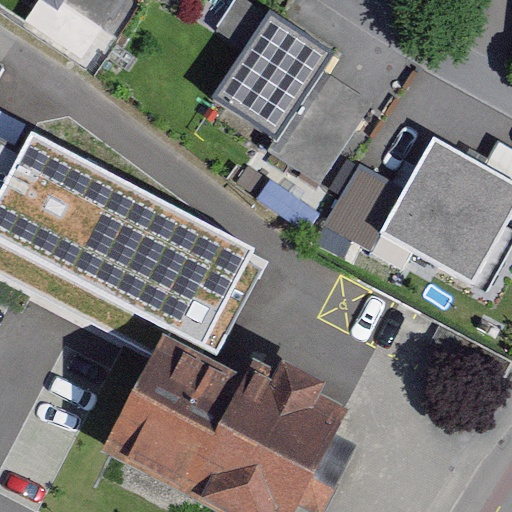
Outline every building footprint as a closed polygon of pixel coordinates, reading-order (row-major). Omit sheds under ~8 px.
[(14,0),(40,17),(52,0),(97,30),(117,0),(14,0)] [(310,184),(371,103),(255,17),(194,98),(310,184)] [(0,90),(12,67),(0,61),(0,265),(146,340),(198,240),(0,138),(0,90)] [(478,170),(420,139),(367,237),(484,299),(511,248),(511,151),(493,142),(478,170)] [(258,384),(174,343),(120,450),(245,511),(303,511),(362,395),(274,351),(258,384)]
